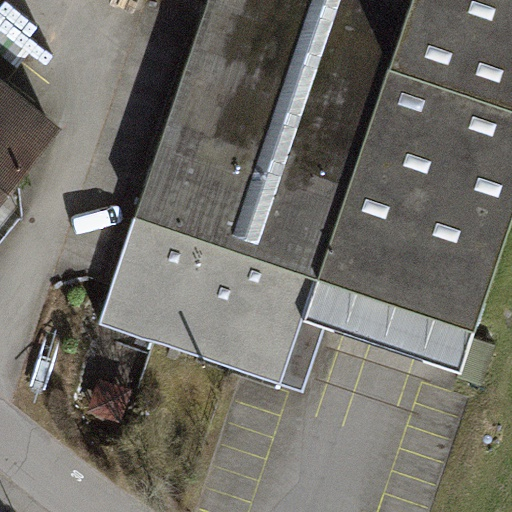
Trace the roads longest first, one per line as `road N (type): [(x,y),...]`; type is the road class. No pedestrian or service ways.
road 1 (unknown): [(377,380),(319,511)]
road 2 (residential): [(0,435),(98,511)]
